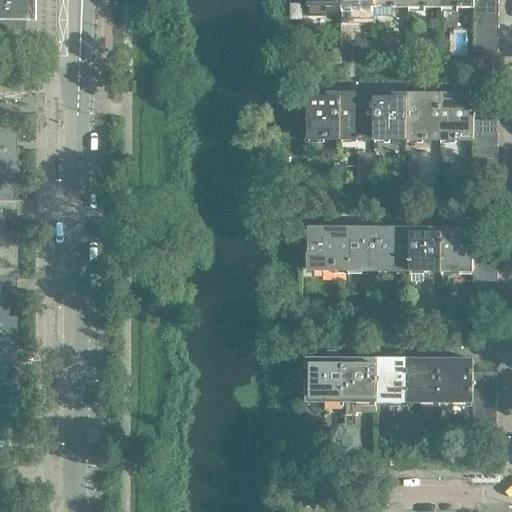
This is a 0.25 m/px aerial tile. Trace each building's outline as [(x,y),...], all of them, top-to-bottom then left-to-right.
[(0,0),(0,31),(26,31),(26,0),(0,0)] [(343,8),(342,0),(309,0),(309,8),(343,8)] [(375,8),(375,0),(342,0),(343,8),(375,8)] [(408,9),(408,0),(375,0),(375,8),(408,9)] [(441,9),(441,0),(408,0),(408,9),(441,9)] [(475,9),(475,3),(474,0),(441,0),(441,9),(475,9)] [(499,15),(499,3),(475,3),(475,9),(476,9),(476,15),(499,15)] [(499,27),(499,15),(476,15),(476,27),(499,27)] [(499,39),(499,27),(476,27),(476,39),(499,39)] [(499,52),(499,39),(476,39),(475,52),(499,52)] [(342,140),(342,95),(309,95),(309,140),(342,140)] [(375,140),(375,95),(342,95),(342,140),(375,140)] [(408,140),(408,95),(375,95),(375,140),(408,140)] [(441,140),(441,95),(408,95),(408,140),(441,140)] [(475,121),(475,112),(475,96),(441,95),(441,140),(475,140),(475,134),(475,121)] [(499,134),(499,121),(475,121),(475,134),(499,134)] [(0,202),(17,203),(17,150),(13,150),(13,141),(18,141),(18,129),(0,128),(0,202)] [(499,146),(499,134),(475,134),(475,140),(475,146),(499,146)] [(499,158),(499,146),(475,146),(475,158),(499,158)] [(499,170),(499,158),(475,158),(475,170),(499,170)] [(498,184),(499,170),(475,170),(475,183),(498,184)] [(0,277),(17,277),(17,232),(5,232),(5,218),(0,217),(0,277)] [(343,272),(343,227),(310,227),(309,272),(343,272)] [(376,272),(376,228),(343,227),(343,272),(376,272)] [(409,273),(409,228),(376,228),(376,272),(409,273)] [(442,273),(442,228),(409,228),(409,273),(442,273)] [(474,259),(474,243),(474,228),(442,228),(442,273),(475,273),(475,271),(475,259),(474,259)] [(498,271),(498,259),(475,259),(475,271),(498,271)] [(498,282),(498,271),(475,271),(475,273),(475,282),(498,282)] [(498,293),(498,282),(475,282),(475,293),(498,293)] [(498,305),(498,293),(475,293),(475,304),(498,305)] [(0,351),(17,351),(17,317),(8,317),(8,295),(0,294),(0,351)] [(498,316),(498,305),(475,304),(474,316),(498,316)] [(345,403),(345,359),(313,359),(313,369),(308,369),(308,383),(313,383),(313,403),(326,403),(326,402),(344,402),(344,403),(345,403)] [(377,403),(377,360),(345,359),(345,403),(358,403),(358,402),(376,402),(376,403),(377,403)] [(409,404),(409,360),(377,360),(377,403),(390,404),(390,402),(408,402),(408,404),(409,404)] [(441,404),(441,360),(409,360),(409,404),(422,404),(422,402),(440,402),(440,404),(441,404)] [(474,404),(474,397),(474,386),(474,373),(474,360),(441,360),(441,404),(454,404),(454,402),(472,402),(472,404),(474,404)] [(498,386),(498,373),(474,373),(474,386),(498,386)] [(0,425),(16,426),(16,381),(0,381),(0,425)] [(498,398),(498,386),(474,386),(474,397),(498,398)] [(498,409),(498,398),(474,397),(474,404),(474,409),(498,409)] [(498,421),(498,409),(474,409),(473,421),(498,421)] [(498,433),(498,421),(473,421),(473,433),(498,433)]
